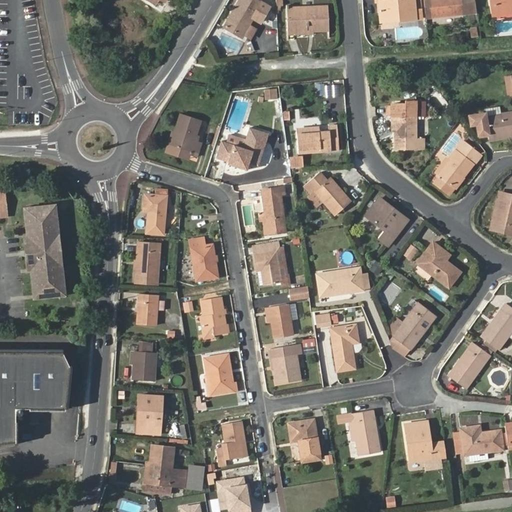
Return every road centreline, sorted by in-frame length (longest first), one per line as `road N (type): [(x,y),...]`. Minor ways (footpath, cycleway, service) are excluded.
road 1 (unclassified): [(82,511),(101,383),(109,244),(102,172)]
road 2 (residential): [(121,160),(220,195),(259,407)]
road 3 (residential): [(455,224),(385,174),(363,140),(349,0)]
road 4 (residential): [(259,407),(420,381)]
road 5 (unclassified): [(122,123),(158,89),(213,0)]
road 6 (residential): [(420,381),(500,261)]
